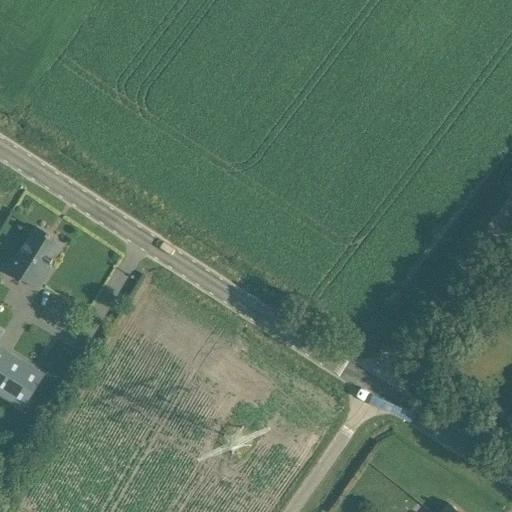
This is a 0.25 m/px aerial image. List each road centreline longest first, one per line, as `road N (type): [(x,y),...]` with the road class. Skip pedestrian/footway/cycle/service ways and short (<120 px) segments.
road 1 (tertiary): [(379,387),(0,143)]
road 2 (unclassified): [(379,387),(444,280),(511,192)]
road 3 (tertiary): [(511,474),(379,387)]
road 4 (unclassified): [(292,511),(379,387)]
